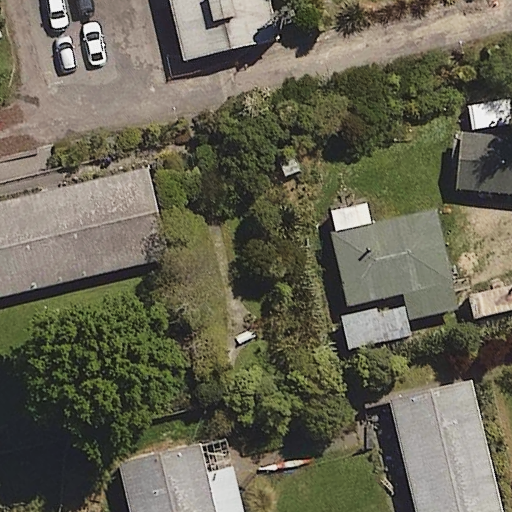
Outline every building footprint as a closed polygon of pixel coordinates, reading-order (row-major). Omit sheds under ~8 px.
[(150,0),(170,75),(275,49),(262,0),(150,0)] [(511,134),(458,132),(454,218),(489,220),(490,192),(511,192),(511,134)] [(0,293),(162,257),(142,168),(0,200),(0,293)] [(367,223),(363,202),(324,211),(343,303),(402,291),(407,317),(452,307),(431,210),(367,223)] [(511,280),(464,291),(470,318),(511,308),(511,280)] [(374,306),(334,316),(342,351),(382,342),(374,306)] [(129,511),(505,511),(474,380),(390,400),(416,511),(214,511),(199,449),(119,468),(129,511)]
